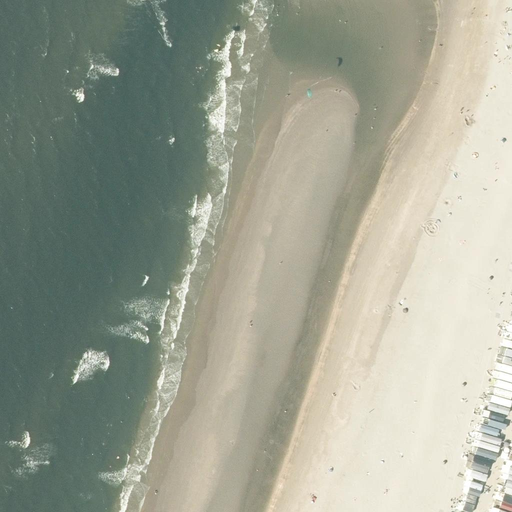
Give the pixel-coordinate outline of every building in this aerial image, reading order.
[(511,363),(503,361),(492,408),(510,413),(511,405),(511,363)] [(492,463),(494,456),(498,457),(500,451),(478,445),(469,474),(485,479),(490,462),(492,463)] [(511,479),(511,464),(506,463),(503,478),(511,479)] [(458,510),(466,511),(469,511),(478,483),(467,480),(458,510)] [(511,494),(500,493),(498,508),(511,509),(511,502),(511,503),(511,498),(511,494)]
